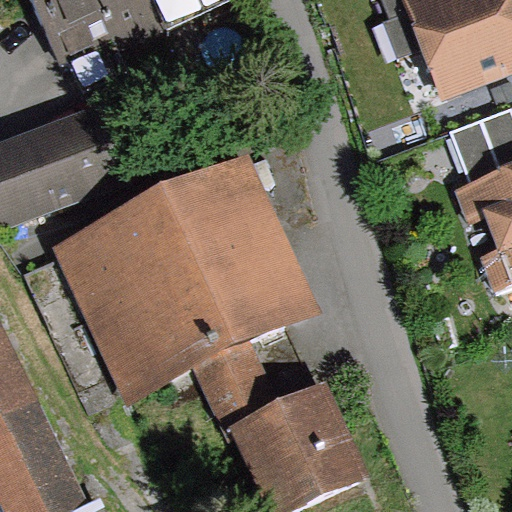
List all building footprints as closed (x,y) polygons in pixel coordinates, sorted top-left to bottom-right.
[(166,0),(34,0),(64,65),(156,25),(149,10),(168,2),(166,0)] [(370,0),(382,27),(404,18),(446,0),(370,0)] [(511,72),(511,20),(503,0),(446,0),(404,18),(440,103),(511,72)] [(0,144),(0,226),(139,168),(110,98),(0,144)] [(475,201),(511,185),(511,137),(504,117),(444,142),(469,203),(475,201)] [(257,335),(312,309),(240,157),(57,242),(129,394),(200,361),(257,335)] [(511,185),(475,201),(501,263),(486,269),(498,299),(511,293),(511,185)] [(0,490),(10,511),(66,511),(90,501),(0,309),(0,490)] [(230,425),(287,399),(257,335),(200,361),(230,425)] [(270,511),(279,511),(366,471),(323,382),(287,399),(230,425),(270,511)] [(109,511),(102,495),(90,501),(66,511),(109,511)]
